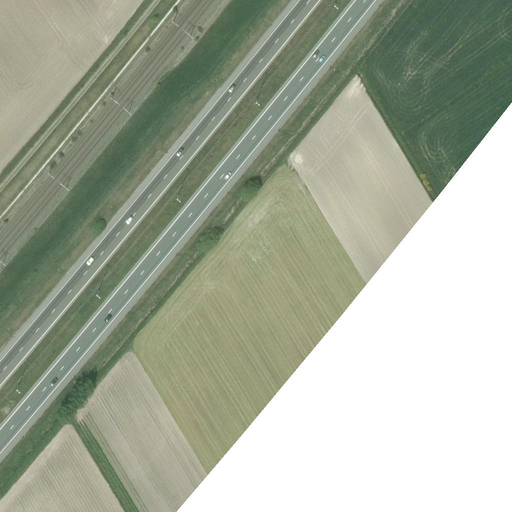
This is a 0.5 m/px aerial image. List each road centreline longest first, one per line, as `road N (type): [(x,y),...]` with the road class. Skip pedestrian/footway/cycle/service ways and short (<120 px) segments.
road 1 (motorway): [(0,441),(363,0)]
road 2 (motorway): [(310,0),(0,375)]
